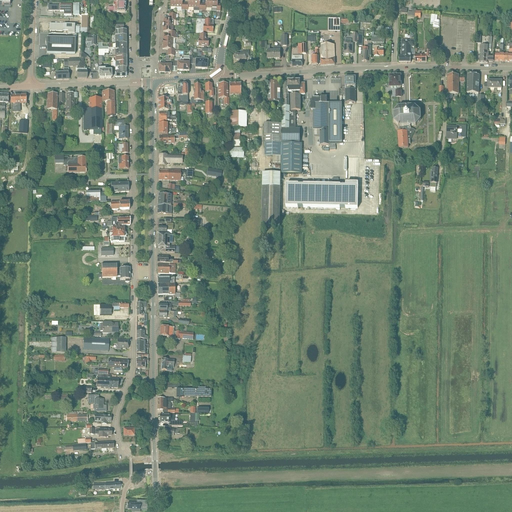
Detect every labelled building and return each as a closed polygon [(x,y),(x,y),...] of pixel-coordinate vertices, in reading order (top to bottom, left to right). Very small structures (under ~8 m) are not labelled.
[(125,0),(99,0),(100,3),(113,3),(113,7),(108,7),(108,12),(120,12),(125,12),(125,6),(125,2),(125,0)] [(182,0),(176,0),(176,7),(182,7),(182,10),(185,10),(185,3),(182,3),(182,0)] [(188,0),(188,3),(185,3),(185,10),(188,10),(188,8),(194,8),(193,0),(188,0)] [(199,0),(193,0),(194,8),(199,8),(199,10),(202,11),(203,4),(200,4),(199,0)] [(203,4),(202,11),(202,13),(206,13),(206,8),(211,9),(211,0),(205,0),(206,4),(203,4)] [(211,0),(211,9),(217,9),(217,11),(220,11),(220,5),(217,5),(217,0),(211,0)] [(71,6),(53,6),(48,6),(48,11),(63,11),(63,15),(71,15),(71,6)] [(403,11),(403,21),(413,21),(413,11),(403,11)] [(438,20),(438,15),(432,15),(431,24),(435,24),(435,27),(440,27),(440,20),(438,20)] [(176,17),(169,17),(169,20),(164,20),(163,26),(173,26),(173,21),(176,21),(176,17)] [(206,32),(208,32),(213,32),(213,25),(211,25),(211,20),(205,20),(204,25),(203,25),(203,26),(202,26),(201,26),(200,27),(199,28),(200,29),(200,30),(201,31),(202,31),(203,31),(203,32),(206,32)] [(79,27),(75,27),(75,24),(55,24),(50,24),(50,31),(51,31),(51,33),(74,34),(74,33),(79,33),(79,27)] [(116,36),(126,36),(126,30),(123,30),(122,30),(121,30),(121,28),(123,28),(123,24),(114,24),(114,28),(116,28),(116,36)] [(173,26),(163,26),(163,32),(169,32),(168,35),(175,35),(175,32),(173,32),(173,26)] [(201,34),(200,34),(200,39),(199,39),(198,46),(204,47),(206,47),(208,47),(208,40),(206,40),(206,34),(203,34),(201,34)] [(163,38),(163,43),(172,44),(173,38),(178,38),(178,35),(175,35),(168,35),(168,38),(163,38)] [(126,36),(116,36),(116,44),(126,44),(126,36)] [(96,45),(96,37),(93,37),(93,38),(87,38),(87,41),(92,41),(92,45),(96,45)] [(46,38),(46,44),(46,43),(47,44),(47,54),(75,54),(75,39),(53,38),(46,38)] [(345,40),(345,49),(345,54),(353,55),(353,44),(351,44),(351,40),(345,40)] [(414,41),(411,41),(402,40),(401,57),(399,57),(399,63),(411,63),(411,58),(411,47),(414,47),(414,41)] [(172,44),(163,43),(163,49),(168,49),(168,56),(174,56),(174,49),(172,49),(172,44)] [(321,60),(321,61),(321,66),(335,65),(334,45),(321,45),(322,60),(321,60)] [(367,46),(367,48),(363,48),(362,51),(361,51),(361,55),(362,55),(362,61),(367,62),(368,57),(369,57),(369,56),(371,56),(371,46),(367,46)] [(384,47),(380,47),(380,46),(373,46),(373,50),(374,50),(374,56),(379,56),(379,55),(383,55),(383,50),(384,50),(384,47)] [(484,50),(489,50),(489,46),(480,46),(479,63),(484,63),(484,50)] [(488,63),(488,62),(493,62),(494,54),(492,54),(492,52),(490,52),(490,54),(490,57),(488,57),(489,50),(484,50),(484,63),(488,63)] [(415,55),(415,57),(415,62),(427,62),(427,58),(431,58),(431,51),(425,51),(425,55),(415,55)] [(242,54),(235,55),(235,60),(246,59),(246,56),(249,56),(249,52),(242,52),(242,54)] [(292,62),(290,62),(290,66),(292,66),(292,67),(302,67),(302,66),(302,62),(302,59),(302,56),(292,56),(292,59),(292,62)] [(193,58),(192,64),(195,65),(195,68),(201,69),(202,57),(199,57),(199,60),(196,60),(196,59),(193,58)] [(81,58),(81,60),(81,63),(78,67),(78,69),(78,72),(77,72),(77,73),(77,78),(87,78),(87,72),(86,72),(86,69),(85,69),(85,67),(85,66),(85,65),(85,64),(84,63),(84,62),(83,61),(83,60),(83,58),(81,58)] [(186,59),(183,59),(183,71),(189,71),(189,64),(192,64),(193,58),(189,58),(189,63),(186,62),(186,59)] [(174,61),(174,67),(177,67),(177,71),(183,71),(183,59),(181,59),(180,62),(178,62),(178,61),(174,61)] [(171,65),(165,65),(165,73),(171,74),(171,67),(174,67),(174,61),(171,61),(171,65)] [(127,67),(119,67),(119,72),(115,72),(115,77),(126,77),(126,72),(126,68),(127,68),(127,67)] [(106,68),(97,68),(97,73),(99,73),(99,79),(112,78),(111,78),(111,71),(106,71),(106,68)] [(56,73),(56,75),(56,80),(69,79),(69,69),(63,69),(63,72),(56,73)] [(458,94),(458,75),(459,74),(447,74),(447,94),(458,94)] [(401,75),(389,76),(390,88),(401,87),(401,75)] [(467,80),(467,93),(478,93),(479,80),(479,75),(468,75),(467,80)] [(356,77),(345,78),(345,86),(346,86),(346,89),(345,89),(345,103),(355,103),(355,89),(354,89),(354,86),(356,86),(356,77)] [(495,89),(495,81),(488,80),(488,84),(484,84),(484,92),(490,92),(490,89),(494,89),(495,89)] [(288,82),(283,82),(284,87),(284,106),(282,106),(282,124),(282,143),(300,143),(300,128),(296,128),(296,111),(301,111),(300,95),(301,95),(302,97),(305,97),(305,89),(305,84),(300,84),(300,81),(288,81),(288,82)] [(281,102),(280,87),(280,82),(268,82),(268,102),(277,102),(277,106),(281,106),(281,102)] [(201,91),(200,84),(194,85),(194,90),(194,101),(202,100),(202,96),(204,96),(204,91),(201,91)] [(212,84),(205,84),(205,89),(205,93),(209,93),(209,97),(213,97),(213,95),(213,89),(212,89),(212,84)] [(228,99),(228,84),(219,84),(219,99),(224,99),(224,104),(229,104),(229,99),(228,99)] [(241,94),(240,84),(241,84),(229,84),(230,98),(230,95),(241,94)] [(180,89),(177,89),(177,94),(177,96),(179,96),(179,102),(182,102),(182,103),(187,103),(187,91),(187,86),(186,85),(183,85),(182,86),(180,86),(180,89)] [(102,92),(102,97),(102,102),(107,102),(107,116),(115,116),(115,102),(114,102),(114,91),(102,92)] [(67,98),(66,111),(74,111),(74,98),(77,98),(77,93),(67,93),(67,98)] [(47,110),(57,110),(57,94),(48,94),(47,110)] [(27,103),(26,95),(10,95),(11,104),(13,104),(13,111),(20,111),(20,107),(18,107),(18,104),(27,103)] [(320,132),(320,145),(329,145),(329,143),(342,143),(342,103),(327,103),(327,97),(321,97),(321,98),(312,98),(312,100),(311,101),(311,110),(313,110),(313,129),(322,129),(322,132),(320,132)] [(102,130),(102,103),(101,98),(89,99),(90,109),(84,111),(84,116),(83,130),(102,130)] [(399,148),(403,148),(408,148),(408,144),(411,144),(410,139),(415,130),(413,129),(411,129),(411,126),(416,126),(421,120),(420,111),(414,106),(398,107),(393,113),(394,122),(399,126),(399,127),(400,127),(400,132),(398,132),(399,148)] [(231,112),(231,147),(240,147),(240,130),(247,130),(247,112),(231,112)] [(27,133),(28,121),(20,121),(19,133),(27,133)] [(115,121),(115,127),(119,127),(119,140),(122,140),(128,140),(128,127),(125,127),(125,121),(115,121)] [(282,143),(282,124),(264,124),(264,136),(265,136),(265,147),(265,156),(270,156),(274,156),(281,157),(281,143),(282,143)] [(457,125),(457,127),(447,127),(447,138),(457,138),(457,130),(462,130),(461,138),(466,138),(466,126),(457,125)] [(178,136),(164,136),(159,136),(159,144),(164,144),(174,144),(174,140),(179,140),(179,139),(187,139),(187,134),(178,134),(178,136)] [(281,157),(281,163),(281,174),(301,174),(301,144),(300,143),(282,143),(281,143),(281,157)] [(122,154),(123,154),(128,154),(128,144),(122,144),(122,146),(119,146),(119,152),(122,152),(122,154)] [(230,148),(229,158),(244,158),(244,149),(230,148)] [(160,155),(159,166),(166,166),(166,162),(177,162),(177,163),(182,164),(182,158),(182,157),(166,156),(167,155),(160,155)] [(68,173),(81,173),(86,173),(86,158),(81,158),(74,158),(74,162),(71,162),(71,158),(68,158),(68,157),(63,157),(63,156),(54,157),(54,164),(64,164),(65,165),(66,165),(67,166),(68,173)] [(122,157),(118,157),(119,165),(119,169),(128,169),(128,157),(123,157),(122,157)] [(8,172),(14,173),(14,170),(18,170),(18,161),(8,161),(8,172)] [(216,177),(218,170),(208,168),(206,175),(216,177)] [(280,227),(281,185),(281,173),(263,173),(262,227),(280,227)] [(128,183),(111,183),(111,192),(124,191),(129,191),(129,183),(128,183)] [(286,184),(286,207),(298,207),(303,207),(328,208),(340,208),(345,208),(358,208),(358,184),(346,183),(346,186),(340,185),(304,184),(304,185),(298,185),(298,184),(286,184)] [(100,192),(86,192),(86,202),(100,202),(100,192)] [(158,194),(158,206),(163,206),(163,205),(170,206),(171,195),(158,194)] [(110,210),(117,210),(117,212),(120,211),(120,210),(129,209),(129,202),(119,202),(110,203),(110,210)] [(163,206),(158,206),(157,214),(162,214),(171,215),(172,206),(170,206),(163,205),(163,206)] [(107,226),(123,226),(130,226),(130,218),(111,218),(111,222),(107,222),(107,226)] [(201,231),(201,221),(189,220),(189,230),(201,231)] [(167,227),(163,227),(158,226),(158,233),(166,234),(166,230),(173,230),(173,224),(166,223),(166,224),(167,224),(167,227)] [(110,242),(119,242),(124,242),(124,238),(126,236),(126,234),(124,232),(124,229),(123,229),(123,226),(112,227),(112,233),(110,233),(110,242)] [(158,235),(158,248),(160,248),(160,253),(165,253),(175,253),(175,247),(169,247),(169,244),(171,244),(172,243),(172,242),(172,236),(158,235)] [(116,264),(102,264),(102,265),(102,278),(117,278),(117,277),(120,277),(120,269),(116,269),(116,264)] [(102,265),(83,265),(83,278),(102,278),(102,265)] [(157,265),(158,274),(163,274),(175,274),(175,265),(157,265)] [(130,268),(120,268),(120,269),(120,277),(120,280),(125,280),(125,282),(129,282),(129,280),(130,280),(130,268)] [(163,285),(158,285),(158,295),(175,295),(175,298),(180,298),(180,293),(175,293),(175,285),(163,285)] [(112,307),(112,304),(100,305),(100,316),(112,316),(112,307)] [(159,312),(167,312),(167,311),(168,311),(168,309),(167,309),(167,308),(171,308),(171,305),(169,304),(167,304),(164,304),(159,304),(159,312)] [(117,332),(117,333),(118,333),(118,324),(111,324),(111,323),(103,323),(103,333),(109,333),(110,332),(117,332)] [(165,327),(160,326),(160,336),(176,338),(175,339),(180,340),(180,338),(192,340),(193,333),(174,331),(174,327),(165,327)] [(52,338),(51,352),(65,353),(66,339),(52,338)] [(109,352),(109,340),(84,338),(84,351),(109,352)] [(121,349),(121,348),(128,349),(129,341),(122,341),(122,340),(117,340),(117,349),(121,349)] [(185,355),(185,356),(183,356),(183,362),(190,363),(191,355),(185,355)] [(168,360),(167,359),(162,359),(161,364),(162,364),(161,370),(167,371),(167,366),(174,366),(174,360),(168,360)] [(102,375),(98,375),(97,375),(97,378),(97,387),(110,388),(111,379),(102,378),(102,375)] [(113,379),(111,379),(110,388),(118,388),(118,379),(113,379)] [(211,397),(211,390),(205,390),(205,389),(200,389),(200,387),(197,387),(197,390),(176,390),(176,397),(211,397)] [(97,395),(92,395),(88,395),(88,404),(93,404),(94,409),(94,412),(106,412),(106,406),(104,406),(103,406),(103,399),(94,399),(94,396),(97,396),(97,395)] [(175,413),(175,409),(170,409),(170,402),(173,402),(173,398),(158,398),(157,410),(163,410),(163,413),(175,413)] [(160,415),(160,423),(169,423),(169,426),(182,426),(182,422),(174,422),(174,415),(160,415)] [(171,427),(169,427),(165,427),(164,430),(164,435),(174,436),(174,434),(181,434),(181,433),(184,433),(184,429),(177,428),(177,430),(171,430),(171,427)] [(112,430),(111,430),(99,430),(99,431),(95,431),(95,435),(99,435),(99,438),(101,438),(106,438),(106,436),(112,436),(112,430)] [(127,503),(127,509),(135,510),(135,511),(140,511),(140,510),(147,510),(147,501),(139,501),(137,501),(137,504),(128,503),(127,503)]
